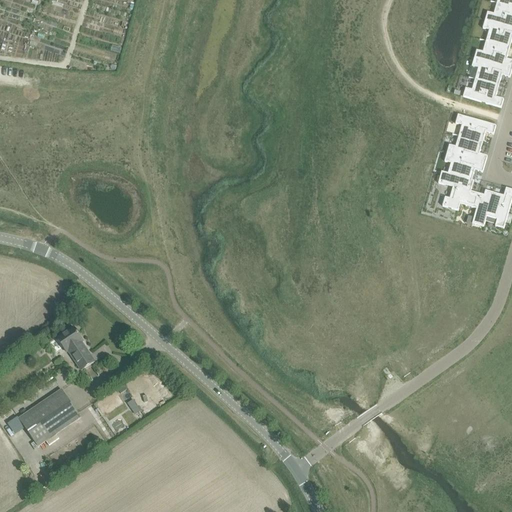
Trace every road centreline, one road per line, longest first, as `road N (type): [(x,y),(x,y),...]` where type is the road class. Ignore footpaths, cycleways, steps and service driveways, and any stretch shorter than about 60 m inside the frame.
road 1 (unclassified): [(294,470),(221,394),(71,265),(0,238)]
road 2 (residential): [(325,447),(459,353),(494,305),(511,261)]
